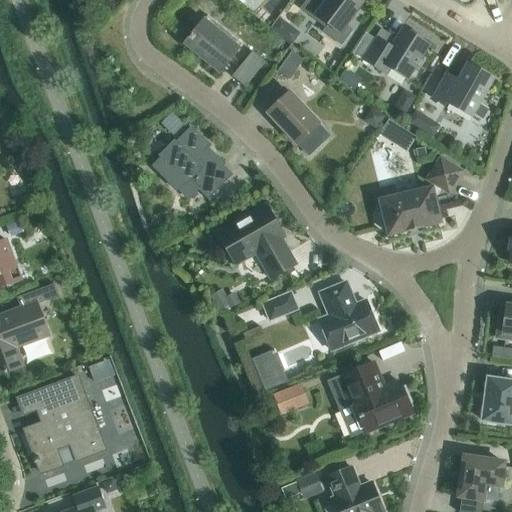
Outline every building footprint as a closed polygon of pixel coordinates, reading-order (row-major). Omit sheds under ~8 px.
[(307,0),(300,10),(325,28),(322,33),(341,47),(353,32),(345,26),(365,0),(307,0)] [(208,16),(204,20),(184,45),(219,74),(243,45),(208,16)] [(280,18),(271,30),(282,37),(290,26),(280,18)] [(429,47),(429,46),(420,40),(419,35),(413,31),(408,32),(402,29),(403,30),(396,41),(391,38),(386,47),(376,40),(363,61),(379,70),(382,65),(407,80),(414,69),(418,68),(422,62),(421,58),(428,46),(429,47)] [(253,53),(232,77),(244,87),(265,63),(253,53)] [(277,73),(289,81),(303,61),(292,53),(277,73)] [(446,103),(472,118),(494,80),(467,64),(457,81),(446,75),(432,99),(444,106),(446,103)] [(345,70),(338,80),(348,86),(354,76),(345,70)] [(290,94),(268,114),(297,145),(318,124),(290,94)] [(371,109),(367,116),(370,126),(376,130),(384,117),(371,109)] [(415,111),(407,123),(418,130),(425,118),(415,111)] [(388,122),(379,136),(406,153),(415,139),(388,122)] [(208,198),(230,176),(221,167),(223,165),(213,155),(210,157),(204,151),(209,147),(191,129),(176,144),(174,142),(160,157),(172,169),(171,170),(174,174),(176,172),(185,182),(178,190),(188,200),(199,189),(208,198)] [(448,193),(461,172),(440,160),(427,180),(435,185),(431,190),(381,202),(383,211),(379,212),(377,216),(379,224),(382,226),(386,225),(389,235),(439,223),(433,197),(437,196),(441,189),(448,193)] [(271,280),(295,266),(280,240),(284,238),(266,206),(217,234),(235,266),(256,254),(271,280)] [(18,222),(6,226),(10,238),(22,233),(18,222)] [(0,288),(21,280),(6,241),(0,243),(0,288)] [(278,282),(270,286),(275,293),(283,289),(278,282)] [(360,339),(378,332),(366,302),(354,306),(350,297),(351,296),(346,284),(320,294),(329,317),(318,322),(331,351),(349,344),(353,345),(358,343),(360,339)] [(47,336),(36,306),(59,297),(54,285),(17,299),(21,310),(0,317),(0,374),(19,367),(12,349),(47,336)] [(222,291),(209,298),(217,313),(227,308),(228,310),(239,305),(233,295),(226,299),(222,291)] [(270,321),(296,310),(290,295),(264,306),(270,321)] [(511,306),(506,306),(504,320),(499,319),(496,339),(511,340),(511,306)] [(492,347),(491,357),(505,359),(506,349),(492,347)] [(103,363),(89,368),(95,384),(109,379),(103,363)] [(393,421),(412,413),(400,383),(383,390),(372,364),(328,383),(339,410),(354,404),(366,432),(381,425),(382,427),(385,428),(392,425),(393,423),(393,421)] [(276,371),(259,378),(264,391),(282,384),(276,371)] [(76,461),(104,451),(77,378),(35,393),(40,409),(46,407),(49,417),(41,420),(42,424),(25,431),(41,474),(62,466),(55,450),(70,445),(76,461)] [(482,421),(511,425),(511,424),(511,382),(488,379),(482,421)] [(299,385),(273,396),(281,415),(292,410),(290,403),(304,397),(299,385)] [(464,458),(458,497),(481,501),(481,500),(497,502),(499,487),(500,487),(504,463),(464,458)] [(336,511),(382,511),(371,483),(357,489),(354,482),(356,481),(351,468),(327,478),(335,498),(332,500),(336,511)] [(314,474),(295,482),(296,482),(299,491),(318,483),(314,474)] [(113,481),(103,484),(106,494),(113,492),(115,487),(113,481)] [(296,482),(281,489),(285,499),(300,493),(299,491),(296,482)] [(94,511),(105,508),(97,489),(73,498),(78,509),(69,511),(94,511)]
